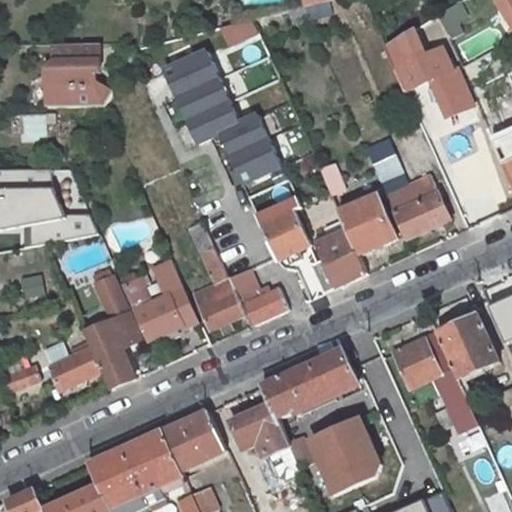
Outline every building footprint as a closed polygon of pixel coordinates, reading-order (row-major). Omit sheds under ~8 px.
[(302,0),(304,8),(334,1),(334,0),(302,0)] [(304,8),(310,20),(332,14),(336,8),(334,1),(304,8)] [(304,8),(292,12),(295,24),(310,20),(304,8)] [(503,36),(508,44),(511,41),(511,11),(495,23),(499,29),(501,32),(503,36)] [(255,21),(223,28),(230,44),(260,33),(255,21)] [(101,45),(55,46),(56,64),(49,71),(56,78),(56,87),(49,87),(50,109),(107,108),(115,94),(98,83),(98,73),(102,73),(101,45)] [(397,72),(407,94),(424,86),(434,82),(450,118),(475,107),(458,69),(455,70),(446,50),(422,61),(420,55),(414,58),(416,63),(397,72)] [(211,53),(167,72),(200,145),(222,135),(244,126),(211,53)] [(440,123),(450,118),(434,82),(424,86),(440,123)] [(23,142),(49,141),(48,114),(22,115),(23,142)] [(285,168),(262,117),(244,126),(222,135),(245,186),(285,168)] [(398,155),(392,142),(369,152),(375,166),(398,155)] [(406,173),(398,155),(375,166),(383,183),(406,173)] [(337,165),(323,172),(333,193),(347,186),(337,165)] [(0,228),(60,226),(58,168),(0,171),(0,228)] [(383,183),(409,241),(453,221),(433,176),(411,186),(406,173),(383,183)] [(448,183),(457,203),(473,196),(463,175),(448,183)] [(473,196),(457,203),(470,230),(486,223),(473,196)] [(361,257),(401,239),(383,197),(343,215),(347,225),(351,234),(361,257)] [(315,247),(294,215),(264,229),(280,263),(291,258),(294,266),(304,261),(301,254),(315,247)] [(205,225),(192,231),(218,287),(197,296),(213,333),(223,328),(226,335),(234,331),(231,324),(248,317),(218,251),(217,251),(205,225)] [(347,225),(328,234),(333,243),(351,234),(347,225)] [(328,234),(317,239),(327,260),(340,289),(370,275),(361,257),(351,234),(333,243),(328,234)] [(239,242),(218,251),(248,317),(253,328),(291,311),(282,289),(271,294),(268,289),(262,292),(239,242)] [(327,260),(313,266),(326,295),(340,289),(327,260)] [(136,273),(122,279),(151,343),(164,337),(167,343),(175,339),(172,334),(185,328),(186,330),(201,323),(175,266),(158,274),(169,298),(154,305),(146,287),(143,279),(139,280),(136,273)] [(114,322),(87,334),(94,350),(104,372),(112,392),(137,380),(125,354),(126,349),(142,342),(111,271),(95,278),(114,322)] [(148,276),(143,279),(146,287),(152,284),(148,276)] [(26,298),(46,297),(45,277),(25,278),(26,298)] [(511,302),(493,312),(511,352),(511,302)] [(481,317),(440,336),(461,382),(502,363),(481,317)] [(439,380),(453,409),(470,402),(461,382),(440,336),(439,335),(396,355),(403,372),(393,377),(401,395),(413,389),(414,392),(439,380)] [(94,350),(53,370),(58,381),(63,391),(104,372),(94,350)] [(346,352),(266,388),(274,407),(280,421),(282,420),(296,413),(299,420),(305,417),(305,416),(303,411),(335,396),(360,384),(346,352)] [(51,363),(37,369),(42,382),(44,387),(58,381),(53,370),(51,363)] [(37,367),(4,380),(9,394),(42,382),(37,369),(37,367)] [(42,382),(9,394),(11,400),(44,387),(42,382)] [(337,402),(335,396),(303,411),(305,416),(337,402)] [(282,420),(280,421),(274,407),(258,414),(256,407),(246,412),(249,418),(234,424),(244,447),(250,444),(253,450),(260,447),(260,446),(267,442),(274,457),(294,447),(292,443),(282,420)] [(230,452),(212,412),(166,433),(184,473),(230,452)] [(384,466),(363,421),(315,443),(339,496),(379,478),(384,466)] [(460,436),(468,457),(487,450),(479,429),(460,436)] [(166,433),(129,450),(154,506),(168,500),(162,488),(186,478),(184,473),(166,433)] [(306,437),(292,443),(294,447),(297,453),(310,447),(308,441),(306,437)] [(310,447),(297,453),(304,470),(318,463),(310,447)] [(129,450),(92,466),(101,487),(112,511),(113,511),(146,496),(151,508),(154,506),(129,450)] [(478,481),(495,478),(492,459),(475,461),(478,481)] [(228,511),(254,511),(238,478),(224,484),(235,508),(228,511)] [(289,511),(277,483),(249,495),(256,511),(289,511)] [(113,511),(112,511),(101,487),(47,511),(113,511)] [(47,511),(38,490),(11,503),(14,511),(47,511)] [(201,511),(214,511),(219,510),(210,490),(195,497),(201,511)] [(359,511),(359,510),(353,511),(453,511),(445,494),(402,511),(359,511)] [(186,511),(201,511),(195,497),(182,503),(186,511)]
